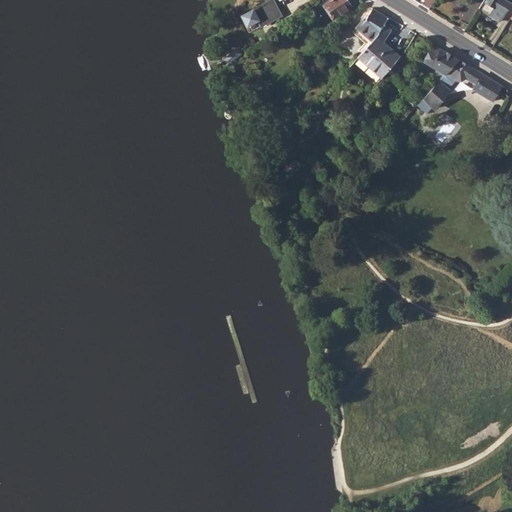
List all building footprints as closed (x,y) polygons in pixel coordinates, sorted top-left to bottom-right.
[(274,0),(270,0),(253,9),(253,10),(243,15),(248,25),(258,20),(262,26),(282,15),(274,0)] [(347,0),(331,0),(324,5),(326,8),(327,7),(331,13),(330,14),(333,19),(352,6),(347,0)] [(484,0),(479,9),(500,22),(511,3),(506,0),(484,0)] [(385,24),(389,18),(373,8),(365,20),(363,19),(352,31),(369,46),(380,32),(385,24)] [(385,73),(400,56),(383,41),(391,29),(385,24),(380,32),(369,46),(359,57),(382,77),(385,73)] [(256,44),(252,38),(246,42),(250,48),(256,44)] [(438,83),(459,59),(442,49),(440,51),(435,48),(433,51),(430,52),(425,59),(426,63),(438,69),(433,77),(433,80),(438,83)] [(411,57),(405,51),(400,56),(385,73),(391,79),(411,57)] [(426,97),(424,99),(432,106),(434,108),(436,108),(451,91),(451,90),(449,89),(456,81),(466,79),(476,85),(474,88),(474,90),(493,100),(502,86),(459,59),(438,83),(426,97)] [(438,83),(433,80),(421,93),(426,97),(438,83)] [(418,105),(411,99),(396,116),(403,122),(418,105)] [(432,106),(424,99),(418,105),(426,113),(432,106)] [(294,176),(303,165),(294,159),(286,170),(294,176)] [(273,202),(267,208),(272,213),(278,207),(273,202)]
